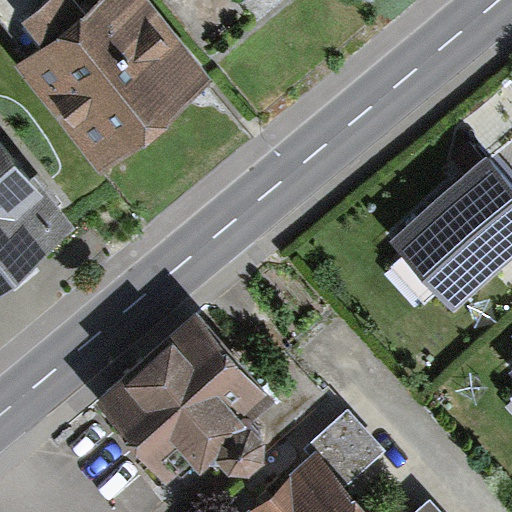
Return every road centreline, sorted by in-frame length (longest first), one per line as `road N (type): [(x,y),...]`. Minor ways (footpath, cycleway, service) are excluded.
road 1 (tertiary): [(0,416),(497,0)]
road 2 (residential): [(343,351),(489,511)]
